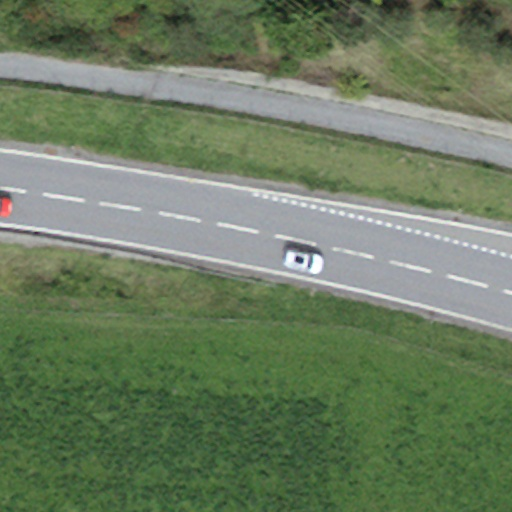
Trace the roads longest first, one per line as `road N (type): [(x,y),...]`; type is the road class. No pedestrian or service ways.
road 1 (primary): [(511,294),(149,213),(0,191)]
road 2 (track): [(511,156),(0,65)]
